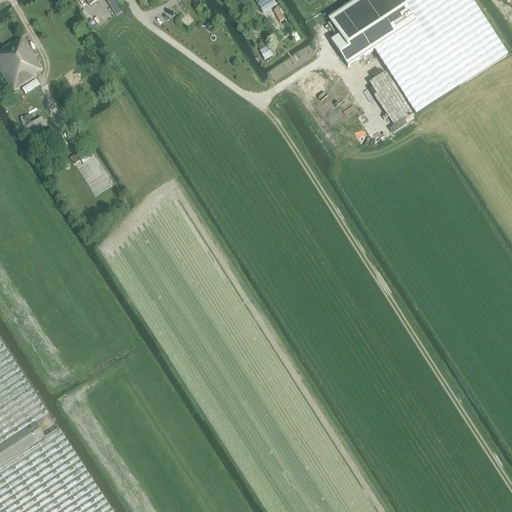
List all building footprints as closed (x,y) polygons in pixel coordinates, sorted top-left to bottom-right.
[(116,0),(111,0),(107,3),(116,16),(124,11),(116,0)] [(272,0),(271,0),(259,7),(262,11),(274,3),(272,0)] [(414,22),(400,0),(357,0),(328,20),(339,37),(331,42),(338,53),(348,68),(373,51),(414,22)] [(506,56),(469,0),(400,0),(414,22),(457,88),(506,56)] [(278,7),(272,9),(278,22),(283,19),(278,7)] [(457,88),(414,22),(373,51),(415,116),(457,88)] [(43,72),(23,39),(0,52),(0,71),(13,93),(36,79),(34,77),(43,72)] [(267,48),(259,52),(264,61),(272,57),(267,48)] [(28,138),(46,127),(41,118),(38,120),(33,113),(19,121),(24,129),(23,129),(28,138)] [(48,138),(43,130),(33,136),(39,145),(48,138)] [(0,446),(35,424),(48,415),(0,340),(0,446)] [(0,467),(45,438),(35,424),(0,446),(0,467)] [(111,511),(58,429),(45,438),(0,467),(0,511),(111,511)]
